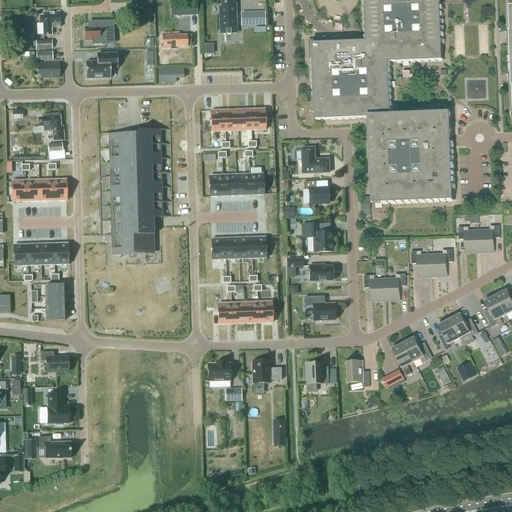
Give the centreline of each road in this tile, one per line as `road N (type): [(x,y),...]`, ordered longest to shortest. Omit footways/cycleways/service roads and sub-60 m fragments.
road 1 (residential): [(290,88),(294,132),(345,136),(354,341)]
road 2 (residential): [(188,91),(195,348)]
road 3 (residential): [(81,342),(73,94)]
road 4 (unknown): [(269,511),(511,459)]
road 5 (residential): [(354,341),(511,266)]
road 6 (residential): [(195,348),(354,341)]
road 7 (residential): [(84,464),(81,342)]
